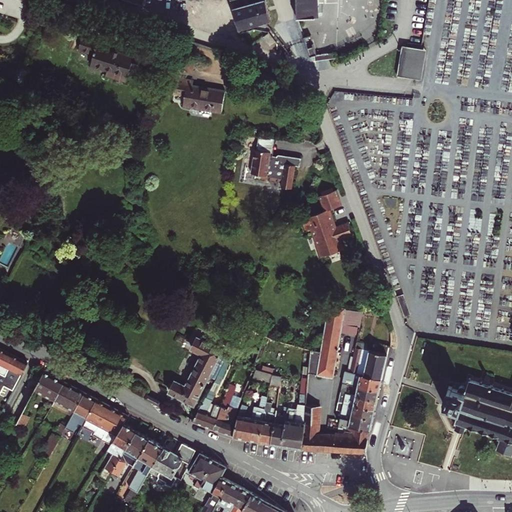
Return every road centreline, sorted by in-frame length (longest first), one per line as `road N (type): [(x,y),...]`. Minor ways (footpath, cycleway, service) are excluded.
road 1 (residential): [(385,506),(373,457),(404,341),(309,73)]
road 2 (residential): [(0,335),(248,463),(324,511)]
road 3 (tertiary): [(511,499),(385,506)]
